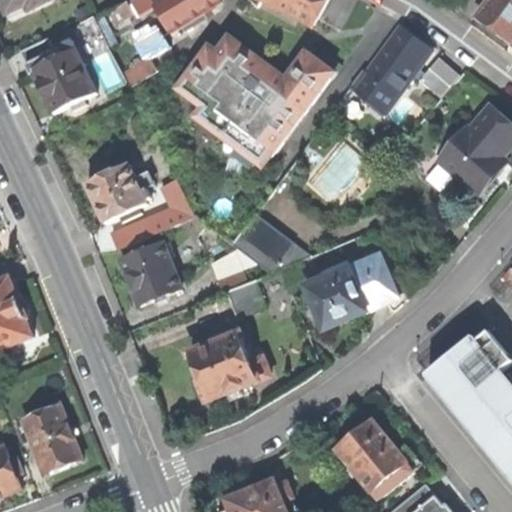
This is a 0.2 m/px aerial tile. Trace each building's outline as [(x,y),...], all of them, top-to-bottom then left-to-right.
[(1,0),(12,21),(56,1),(55,0),(1,0)] [(157,7),(153,0),(137,0),(134,2),(143,16),(157,7)] [(153,0),(157,7),(171,31),(193,18),(203,12),(222,1),(221,0),(153,0)] [(269,0),(315,25),(328,0),(269,0)] [(511,0),(490,0),(477,18),(495,31),(511,43),(511,0)] [(111,12),(117,23),(134,13),(128,2),(111,12)] [(197,24),(206,18),(203,12),(193,18),(197,24)] [(97,53),(110,47),(96,17),(82,24),(97,53)] [(368,73),(398,96),(432,50),(414,36),(402,27),(368,73)] [(138,39),(150,60),(152,59),(169,48),(157,29),(138,39)] [(238,148),(264,168),(332,77),(320,68),(323,63),(308,53),(288,80),(261,60),(231,37),(219,53),(211,47),(188,77),(193,81),(184,92),(205,108),(192,123),(233,155),(238,148)] [(34,66),(58,54),(56,50),(51,40),(27,52),(34,66)] [(58,54),(61,60),(78,52),(73,41),(56,50),(58,54)] [(46,92),(56,114),(98,94),(78,52),(61,60),(36,72),(46,92)] [(126,74),(134,86),(159,70),(152,59),(150,60),(126,74)] [(398,96),(368,73),(363,70),(351,87),(385,113),(398,96)] [(441,160),(478,193),(501,167),(498,164),(507,154),(511,148),(511,123),(492,106),(472,129),(469,127),(441,160)] [(100,206),(108,224),(149,204),(147,200),(152,198),(148,189),(143,192),(130,166),(90,185),(100,206)] [(164,189),(181,224),(196,217),(179,182),(164,189)] [(137,225),(144,240),(174,226),(167,211),(137,225)] [(256,214),(233,245),(241,250),(259,264),(273,274),(312,257),(256,214)] [(196,217),(181,224),(197,236),(206,224),(196,217)] [(139,302),(141,306),(182,289),(164,243),(122,261),(129,277),(133,287),(130,293),(134,300),(139,302)] [(259,264),(241,250),(215,265),(221,279),(244,269),(259,264)] [(308,286),(326,329),(364,313),(400,298),(382,255),(308,286)] [(249,282),(244,269),(221,279),(218,280),(223,293),(249,282)] [(0,351),(35,338),(28,321),(30,320),(29,315),(31,306),(23,299),(21,295),(18,296),(15,289),(11,279),(5,282),(0,283),(0,351)] [(233,305),(262,294),(257,281),(228,292),(233,305)] [(233,305),(238,318),(267,307),(262,294),(233,305)] [(429,375),(511,475),(511,383),(503,372),(511,364),(511,357),(491,331),(478,341),(475,337),(453,356),(429,375)] [(211,402),(230,394),(231,396),(242,392),(241,390),(259,382),(252,364),(240,334),(191,354),(202,381),(196,383),(199,391),(203,401),(209,398),(211,402)] [(252,364),(259,382),(271,378),(264,359),(252,364)] [(139,373),(135,375),(143,394),(151,391),(145,376),(143,371),(139,373)] [(25,419),(47,474),(84,460),(74,434),(62,404),(25,419)] [(338,448),(374,492),(394,476),(400,483),(414,471),(408,464),(410,462),(374,418),(355,433),(338,448)] [(7,447),(0,449),(0,496),(9,493),(23,488),(18,475),(12,460),(7,447)] [(12,460),(18,475),(25,473),(19,457),(12,460)] [(462,511),(437,480),(396,511),(462,511)] [(289,511),(285,501),(295,497),(289,482),(279,486),(277,481),(235,498),(231,505),(233,509),(224,511),(289,511)]
